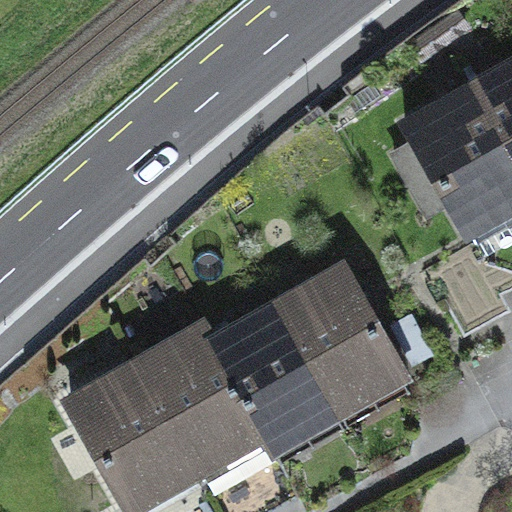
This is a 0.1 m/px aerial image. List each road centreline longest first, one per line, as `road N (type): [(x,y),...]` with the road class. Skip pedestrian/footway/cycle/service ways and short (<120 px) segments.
road 1 (primary): [(333,0),(0,282)]
road 2 (residential): [(511,387),(428,455),(330,511)]
